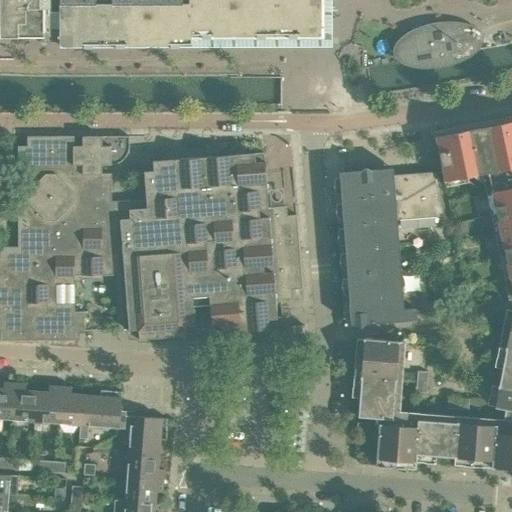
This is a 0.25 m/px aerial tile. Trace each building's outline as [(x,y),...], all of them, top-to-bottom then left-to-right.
[(511,0),(0,0),(0,37),(50,37),(50,14),(59,14),(59,36),(59,44),(83,44),(83,49),(92,49),(92,39),(115,38),(115,49),(124,49),(124,44),(126,44),(169,44),(169,48),(179,48),(179,38),(191,38),(191,36),(201,36),(201,38),(211,38),(211,36),(256,36),(256,39),(265,39),(265,36),(288,36),(288,38),(297,38),(297,36),(321,36),(320,0),(511,0)] [(419,26),(409,32),(406,34),(406,33),(398,42),(397,42),(396,51),(395,52),(400,58),(400,60),(411,64),(411,65),(425,66),(426,67),(442,65),(442,66),(458,61),(459,61),(471,54),(472,54),(480,45),(481,45),(482,37),(483,36),(477,29),(478,28),(467,24),(467,23),(452,21),(452,20),(436,22),(435,22),(419,27),(419,26)] [(364,25),(360,40),(376,45),(381,30),(364,25)] [(511,120),(479,128),(479,127),(466,130),(435,136),(444,181),(487,172),(511,290),(511,120)] [(434,135),(435,136),(466,130),(466,128),(465,125),(446,129),(436,131),(436,130),(435,129),(434,128),(432,128),(430,129),(429,130),(430,132),(430,133),(431,134),(432,135),(434,135)] [(111,247),(112,201),(112,187),(124,187),(124,181),(138,181),(138,136),(84,135),(84,147),(75,147),(75,135),(28,135),(28,145),(19,145),(20,246),(1,246),(1,257),(0,256),(0,328),(1,328),(2,340),(75,343),(75,330),(87,330),(87,311),(76,310),(76,274),(111,275),(111,247)] [(112,201),(111,247),(111,275),(124,275),(127,311),(117,312),(119,331),(138,329),(139,339),(185,335),(185,326),(194,325),(193,307),(209,306),(211,324),(220,323),(221,332),(268,329),(267,319),(277,318),(275,300),(275,296),(274,291),(302,289),(296,215),(295,215),(287,215),(286,206),(277,206),(270,207),(266,156),(155,161),(155,173),(146,173),(147,210),(128,211),(128,201),(112,201)] [(443,216),(435,178),(434,172),(393,175),(393,168),(370,170),(365,167),(361,170),(339,172),(350,324),(355,324),(360,327),(366,323),(416,320),(415,308),(403,309),(397,220),(443,216)] [(511,314),(494,406),(505,408),(502,423),(496,422),(495,426),(417,420),(416,427),(378,424),(376,459),(416,462),(417,454),(492,460),(491,467),(497,468),(497,469),(507,470),(507,469),(510,469),(511,470),(511,314)] [(286,327),(287,342),(287,346),(306,345),(305,326),(286,327)] [(363,338),(360,378),(395,380),(398,341),(363,338)] [(417,371),(416,382),(427,383),(428,372),(417,371)] [(395,380),(360,378),(357,416),(392,419),(395,380)] [(0,419),(12,420),(14,383),(3,382),(3,388),(0,388),(0,419)] [(427,383),(416,382),(415,392),(426,393),(427,383)] [(12,420),(34,422),(36,391),(25,390),(25,384),(14,383),(12,420)] [(34,422),(57,424),(60,387),(48,386),(48,392),(36,391),(34,422)] [(79,439),(82,439),(85,395),(70,394),(71,388),(60,387),(57,424),(80,425),(79,439)] [(129,429),(127,454),(158,456),(160,439),(166,440),(167,418),(120,415),(122,391),(100,390),(100,396),(85,395),(82,439),(87,439),(88,426),(129,429)] [(447,409),(458,410),(458,399),(448,398),(447,409)] [(458,399),(458,410),(468,410),(469,399),(458,399)] [(356,433),(367,434),(368,423),(357,422),(356,433)] [(127,454),(126,478),(163,480),(163,469),(157,469),(158,456),(127,454)] [(0,468),(8,469),(9,458),(0,457),(0,468)] [(9,458),(8,469),(18,470),(19,459),(9,458)] [(43,471),(53,472),(54,461),(32,460),(31,470),(43,471)] [(54,461),(53,472),(64,473),(65,462),(54,461)] [(83,475),(85,475),(94,475),(95,464),(84,464),(83,475)] [(0,494),(9,495),(17,496),(19,476),(0,474),(0,494)] [(126,478),(124,500),(155,502),(156,491),(162,492),(163,480),(126,478)] [(71,486),(71,496),(82,497),(82,486),(71,486)] [(55,488),(54,498),(65,499),(65,489),(55,488)] [(0,511),(7,511),(9,495),(0,494),(0,511)] [(82,497),(71,496),(70,507),(81,507),(82,497)] [(65,499),(54,498),(53,509),(64,510),(65,499)] [(124,500),(123,511),(154,511),(155,502),(124,500)]
